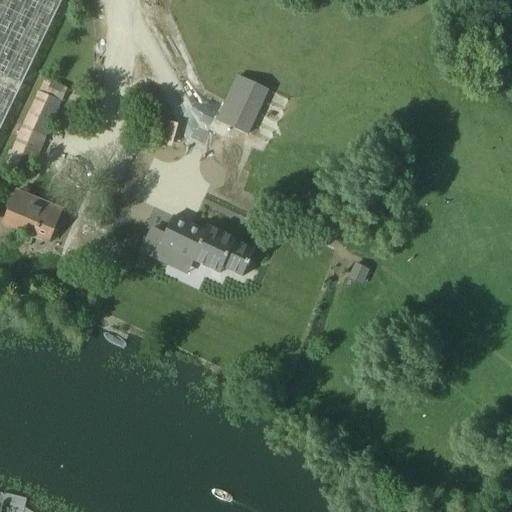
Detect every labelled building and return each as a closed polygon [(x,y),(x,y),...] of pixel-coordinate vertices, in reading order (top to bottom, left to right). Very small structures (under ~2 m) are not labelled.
[(0,0),(0,127),(60,0),(0,0)] [(24,129),(6,172),(28,181),(46,138),(61,103),(39,94),(24,129)] [(176,193),(196,134),(158,121),(139,180),(176,193)] [(48,245),(62,212),(46,206),(45,208),(16,196),(4,226),(48,245)] [(147,238),(140,253),(167,265),(173,252),(219,274),(222,268),(242,277),(247,266),(248,267),(250,263),(249,263),(254,251),(235,242),(235,240),(207,227),(205,232),(173,217),(159,244),(147,238)] [(95,307),(105,282),(94,278),(84,303),(95,307)]
